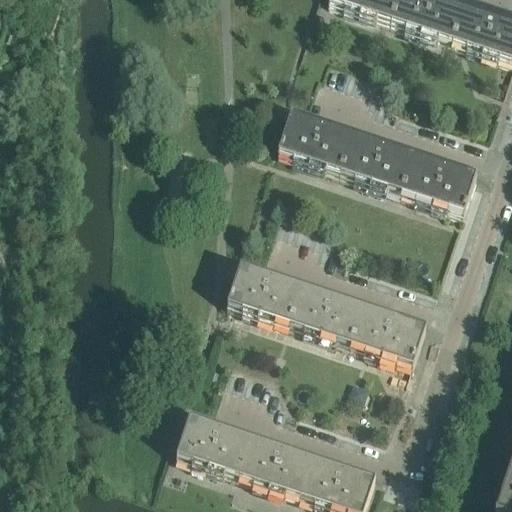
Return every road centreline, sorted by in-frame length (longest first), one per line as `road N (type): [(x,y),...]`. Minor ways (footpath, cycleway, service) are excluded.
road 1 (residential): [(461,329),(277,267)]
road 2 (residential): [(510,180),(328,118)]
road 3 (residential): [(408,488),(229,423)]
road 4 (residential): [(408,488),(461,329)]
road 5 (residential): [(461,329),(510,180)]
